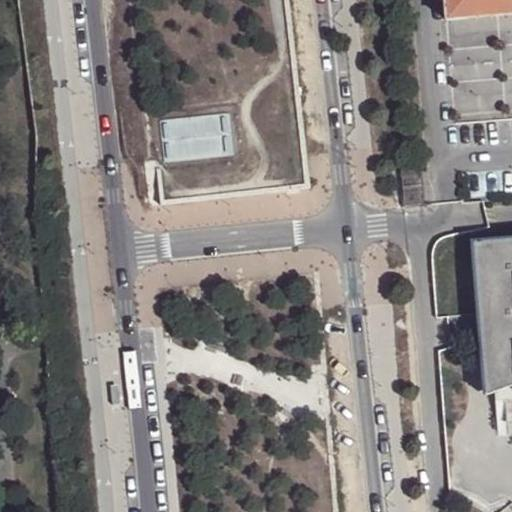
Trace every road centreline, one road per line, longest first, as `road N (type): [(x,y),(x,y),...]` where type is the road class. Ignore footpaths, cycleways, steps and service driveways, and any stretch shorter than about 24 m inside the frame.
road 1 (motorway): [(293,511),(246,0)]
road 2 (motorway): [(179,0),(221,511)]
road 3 (unclassified): [(425,223),(419,248),(436,511)]
road 4 (tertiary): [(375,511),(344,230)]
road 5 (tertiary): [(127,249),(155,511)]
road 6 (tertiary): [(100,0),(127,249)]
road 7 (tertiary): [(344,230),(319,0)]
road 8 (unclassified): [(344,230),(127,249)]
